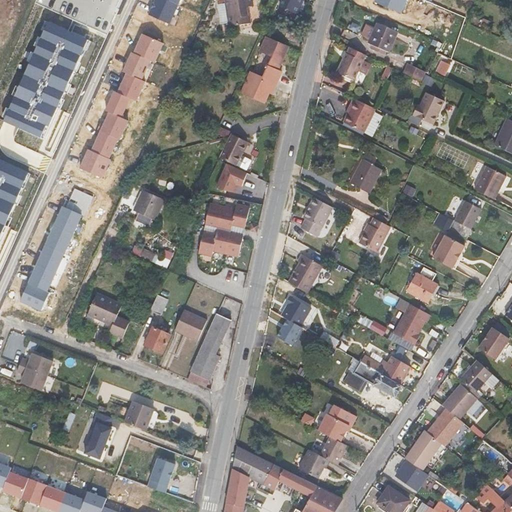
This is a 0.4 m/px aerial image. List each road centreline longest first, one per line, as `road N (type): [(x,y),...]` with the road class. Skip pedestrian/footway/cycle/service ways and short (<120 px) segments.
road 1 (tertiary): [(325,0),(229,402)]
road 2 (residential): [(131,0),(0,294)]
road 3 (residential): [(511,247),(347,511)]
road 4 (unclassified): [(0,317),(229,402)]
